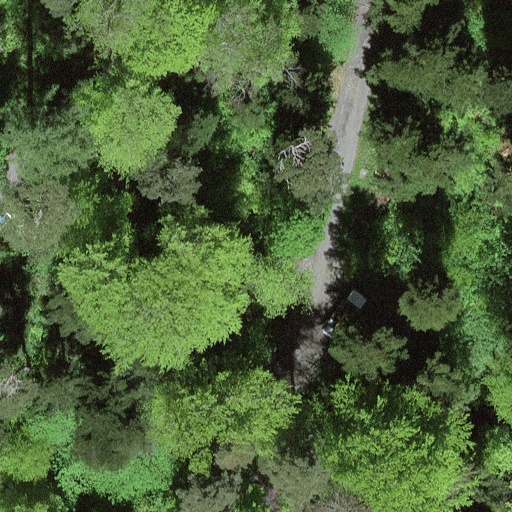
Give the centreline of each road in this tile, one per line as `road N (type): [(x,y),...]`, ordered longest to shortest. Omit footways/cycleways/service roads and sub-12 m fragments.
road 1 (track): [(282,511),(275,491),(282,435),(391,0)]
road 2 (track): [(191,0),(0,197)]
